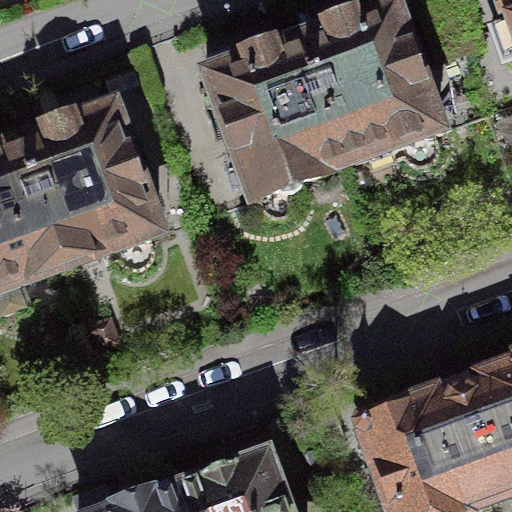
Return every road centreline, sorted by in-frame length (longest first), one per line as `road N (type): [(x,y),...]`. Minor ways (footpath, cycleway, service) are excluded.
road 1 (residential): [(0,471),(511,284)]
road 2 (residential): [(0,55),(150,0)]
